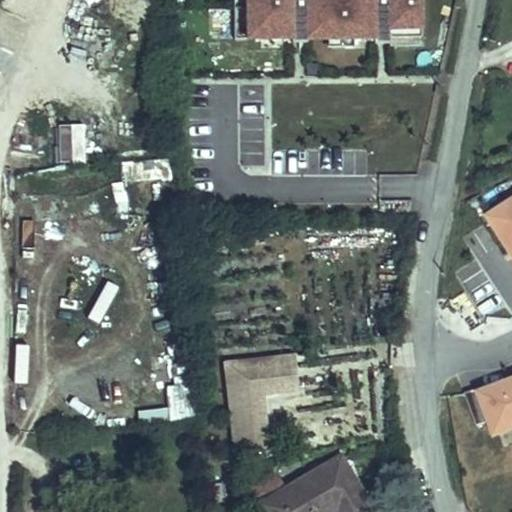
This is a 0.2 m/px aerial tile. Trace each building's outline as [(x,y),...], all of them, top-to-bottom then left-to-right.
[(394,6),(394,9),(395,69),(396,69),(426,69),(427,69),(426,6),(394,6)] [(313,71),(334,70),(360,70),(381,69),(382,69),(381,9),(381,7),(377,7),(355,7),(337,7),(315,8),(311,8),(311,33),(312,71),(313,71)] [(241,9),(241,71),(295,70),(296,70),(295,33),(295,8),(241,9)] [(381,74),(396,74),(396,69),(395,69),(394,9),(381,9),(382,69),(381,69),(381,74)] [(191,27),(179,28),(180,38),(192,37),(191,27)] [(311,33),(295,33),(296,70),(295,70),(295,73),(313,73),(313,71),(312,71),(311,33)] [(426,77),(426,69),(396,69),(397,77),(426,77)] [(360,78),(360,70),(334,70),(334,79),(360,78)] [(191,95),(180,95),(180,105),(191,105),(191,95)] [(325,95),(314,95),(314,105),(325,105),(325,95)] [(511,216),(487,232),(493,241),(484,247),(511,290),(511,216)] [(493,241),(487,232),(478,238),(484,247),(493,241)] [(103,322),(116,284),(102,279),(88,317),(103,322)] [(134,358),(148,356),(145,324),(131,326),(134,358)] [(219,368),(229,467),(268,464),(262,401),(295,398),(291,361),(219,368)] [(171,367),(169,416),(194,417),(195,368),(171,367)] [(511,398),(499,403),(511,436),(511,398)] [(471,414),(499,403),(498,400),(470,411),(471,414)] [(511,445),(511,436),(499,403),(471,414),(470,411),(469,409),(453,415),(465,447),(479,442),(484,456),(511,445)] [(350,479),(339,460),(275,497),(264,479),(246,490),(258,511),(370,511),(351,478),(350,479)]
